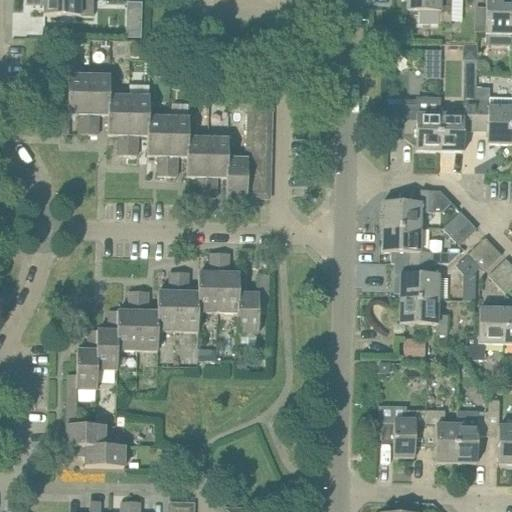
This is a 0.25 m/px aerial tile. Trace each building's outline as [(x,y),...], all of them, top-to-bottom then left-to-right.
[(25,0),(26,6),(43,6),(43,17),(92,18),(92,0),(25,0)] [(405,0),(405,12),(408,12),(418,12),(418,24),(438,24),(450,25),(450,23),(451,7),(450,0),(405,0)] [(485,0),(485,18),(485,36),(484,48),(508,48),(508,52),(510,52),(510,36),(511,5),(510,5),(510,9),(501,8),(501,0),(485,0)] [(42,41),(60,41),(67,41),(68,29),(42,29),(42,41)] [(130,45),(130,59),(139,60),(140,46),(140,45),(130,45)] [(462,47),(462,61),(476,62),(476,48),(462,47)] [(463,132),(475,132),(476,104),(476,89),(476,74),(468,74),(466,77),(465,95),(468,98),(468,103),(463,103),(462,109),(452,108),(452,117),(440,116),(439,153),(463,154),(463,132)] [(78,136),(87,137),(88,78),(68,77),(68,116),(79,116),(78,136)] [(88,78),(87,137),(97,137),(97,117),(107,117),(108,98),(109,98),(109,78),(88,78)] [(487,146),(511,147),(511,110),(489,109),(489,90),(476,89),(476,104),(475,132),(487,133),(487,146)] [(108,98),(107,117),(107,137),(118,137),(118,157),(126,157),(128,99),(109,98),(108,98)] [(137,138),(147,138),(147,119),(149,119),(149,99),(128,99),(126,157),(136,158),(137,138)] [(439,153),(440,116),(440,99),(415,99),(415,109),(387,109),(387,137),(415,138),(415,153),(439,153)] [(247,114),(248,114),(271,114),(272,101),(248,101),(247,114)] [(271,126),(271,114),(248,114),(247,114),(247,126),(271,126)] [(157,178),(166,178),(167,119),(149,119),(147,119),(147,138),(146,158),(158,158),(157,178)] [(188,120),(167,119),(166,178),(176,179),(176,159),(186,159),(187,140),(188,140),(188,120)] [(271,138),(271,126),(247,126),(247,138),(271,138)] [(270,150),(271,138),(247,138),(246,150),(270,150)] [(187,140),(186,159),(186,179),(197,179),(197,199),(205,199),(207,140),(188,140),(187,140)] [(216,179),(226,180),(226,161),(227,161),(228,141),(207,140),(205,199),(215,199),(216,179)] [(246,161),(247,161),(247,163),(270,163),(270,150),(246,150),(246,161)] [(247,175),(247,163),(247,161),(246,161),(227,161),(226,161),(226,180),(225,200),(246,200),(246,199),(247,186),(247,175)] [(270,163),(247,163),(247,175),(270,175),(270,163)] [(270,175),(247,175),(247,186),(270,187),(270,175)] [(247,186),(246,199),(269,200),(270,187),(247,186)] [(382,229),(420,230),(420,214),(441,214),(450,204),(439,193),(419,192),(419,204),(382,204),(382,229)] [(442,230),(450,239),(468,222),(459,214),(442,230)] [(468,222),(450,239),(459,247),(476,231),(468,222)] [(381,240),(381,254),(391,254),(391,265),(394,265),(406,265),(430,266),(431,254),(430,254),(419,254),(420,231),(420,230),(382,229),(381,234),(385,234),(385,240),(381,240)] [(475,265),(492,248),(484,239),(467,256),(472,261),(475,265)] [(501,257),(492,248),(475,265),(479,269),(484,273),(501,257)] [(198,275),(197,295),(197,314),(198,314),(217,314),(219,256),(209,255),(209,275),(198,275)] [(228,256),(219,256),(217,314),(238,314),(238,296),(239,276),(228,276),(228,256)] [(467,256),(456,266),(462,273),(462,302),(474,302),(475,273),(479,269),(475,265),(472,261),(467,256)] [(496,286),(511,270),(511,268),(505,261),(488,278),(496,286)] [(394,265),(394,290),(399,290),(403,290),(403,295),(399,295),(399,301),(437,302),(438,276),(430,276),(430,266),(406,265),(394,265)] [(511,270),(496,286),(504,295),(511,287),(511,270)] [(157,294),(157,314),(156,332),(159,332),(176,333),(178,275),(169,274),(168,294),(157,294)] [(188,275),(178,275),(176,333),(198,333),(198,314),(197,314),(197,295),(187,295),(188,275)] [(237,335),(257,336),(258,309),(267,309),(267,277),(258,276),(257,296),(238,296),(238,314),(237,335)] [(119,313),(118,352),(137,352),(138,294),(128,293),(128,314),(119,313)] [(147,294),(138,294),(137,352),(158,353),(159,332),(156,332),(157,314),(147,314),(147,294)] [(437,317),(437,302),(399,301),(399,326),(435,327),(435,337),(445,337),(446,317),(437,317)] [(484,345),(503,346),(504,311),(478,310),(478,338),(466,338),(465,361),(484,362),(484,345)] [(511,311),(504,311),(503,346),(511,345),(511,311)] [(118,372),(118,352),(119,313),(108,313),(107,333),(98,333),(97,372),(118,372)] [(97,372),(98,333),(87,333),(87,353),(76,352),(76,377),(67,377),(66,407),(76,408),(77,391),(97,391),(97,372)] [(404,340),(403,360),(424,360),(424,341),(404,340)] [(236,361),(236,374),(246,374),(246,361),(236,361)] [(137,384),(137,393),(146,393),(146,383),(137,384)] [(497,466),(511,466),(511,428),(498,428),(499,402),(488,402),(488,414),(487,438),(498,438),(497,466)] [(76,428),(76,408),(66,407),(65,448),(105,449),(105,428),(76,428)] [(393,445),(392,460),(414,460),(414,449),(424,449),(425,412),(414,412),(405,412),(405,422),(393,421),(393,425),(393,445)] [(455,465),(456,427),(444,427),(444,413),(425,412),(424,449),(435,449),(434,465),(455,465)] [(456,413),(456,427),(455,465),(476,465),(477,437),(487,438),(488,414),(456,413)] [(84,468),(123,469),(124,449),(105,449),(65,448),(65,457),(85,457),(84,468)] [(194,467),(194,457),(184,457),(183,467),(194,467)] [(89,503),(89,511),(99,511),(99,503),(89,503)]
